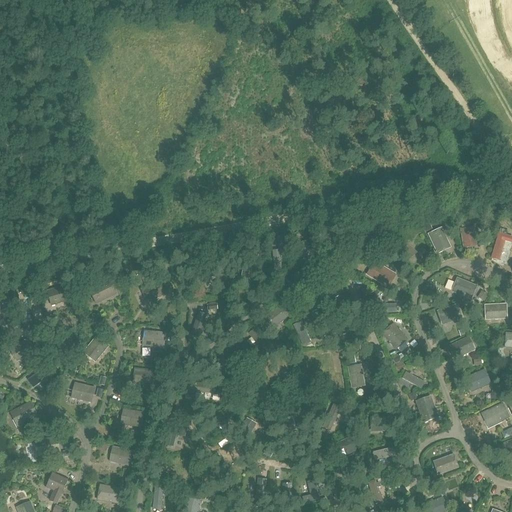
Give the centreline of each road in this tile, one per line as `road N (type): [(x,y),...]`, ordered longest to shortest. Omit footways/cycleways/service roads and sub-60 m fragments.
road 1 (unclassified): [(0,270),(511,178)]
road 2 (track): [(511,160),(395,0)]
